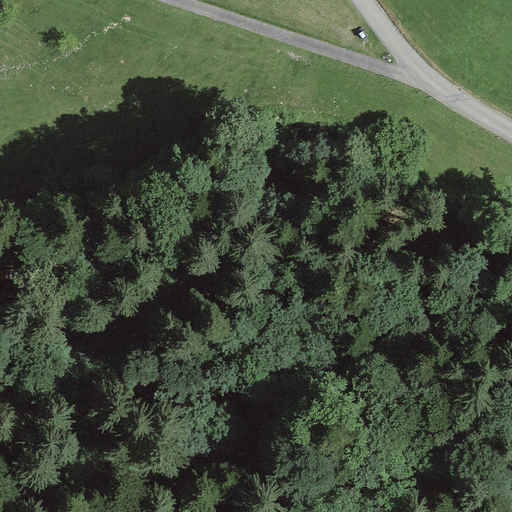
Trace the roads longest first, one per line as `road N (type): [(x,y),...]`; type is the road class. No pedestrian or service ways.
road 1 (track): [(171,0),(438,88)]
road 2 (unclassified): [(360,0),(438,88),(511,132)]
